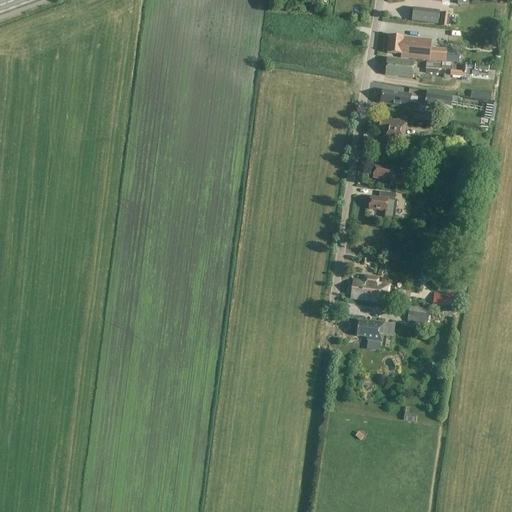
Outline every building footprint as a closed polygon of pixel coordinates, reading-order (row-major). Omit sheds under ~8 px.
[(413,10),(411,21),(438,24),(439,13),(413,10)] [(442,13),(440,26),(447,27),(449,14),(442,13)] [(387,54),(401,55),(400,58),(429,61),(429,60),(445,62),(447,52),(447,50),(430,48),(431,41),(409,39),(403,39),(403,38),(389,36),(387,54)] [(387,59),(385,75),(412,78),(413,62),(387,59)] [(462,67),(451,66),(451,72),(450,77),(466,78),(467,70),(462,67)] [(488,77),(488,73),(489,68),(474,67),(475,67),(472,66),(471,75),(488,77)] [(420,105),(409,103),(411,96),(382,91),(380,103),(390,105),(390,107),(407,110),(407,111),(418,113),(420,105)] [(451,103),(452,96),(439,94),(427,92),(425,99),(439,101),(451,103)] [(429,117),(414,114),(412,128),(427,131),(429,117)] [(380,118),(378,134),(384,135),(382,142),(403,145),(407,122),(380,118)] [(373,179),(391,181),(391,183),(398,184),(401,182),(405,182),(407,182),(407,175),(402,174),(402,175),(400,174),(401,163),(404,163),(404,157),(390,155),(389,161),(386,160),(385,166),(375,165),(373,179)] [(460,190),(458,198),(465,200),(467,192),(460,190)] [(397,201),(395,200),(395,194),(383,193),(383,199),(370,197),(369,210),(385,212),(384,218),(394,219),(397,201)] [(459,224),(440,222),(438,232),(457,234),(459,224)] [(367,229),(365,244),(390,248),(393,233),(367,229)] [(353,280),(350,299),(387,304),(389,286),(378,284),(379,280),(378,280),(379,278),(362,275),(361,281),(353,280)] [(410,295),(397,293),(395,303),(408,305),(410,295)] [(454,296),(434,294),(433,305),(453,306),(454,296)] [(407,322),(427,325),(428,314),(427,314),(428,309),(409,307),(407,322)] [(367,341),(368,341),(366,350),(379,352),(381,343),(382,343),(383,336),(393,338),(395,325),(385,323),(369,321),(369,323),(359,321),(357,337),(367,338),(367,341)] [(417,409),(415,415),(427,417),(428,411),(417,409)] [(403,421),(415,423),(416,416),(404,414),(403,421)] [(372,436),(376,430),(370,426),(366,432),(372,436)]
